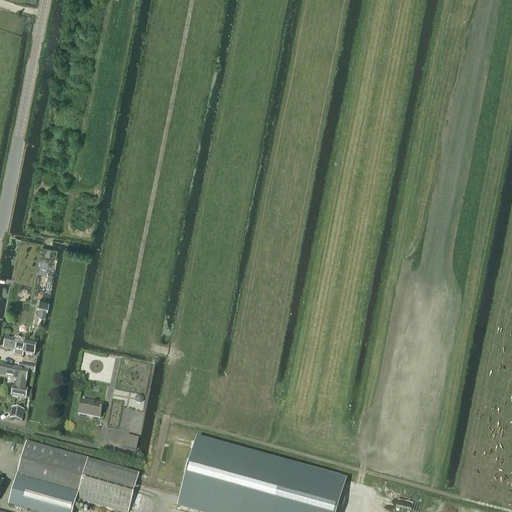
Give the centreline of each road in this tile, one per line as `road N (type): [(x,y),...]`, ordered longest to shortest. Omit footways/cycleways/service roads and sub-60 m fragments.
road 1 (track): [(64,233),(110,0)]
road 2 (tertiary): [(0,228),(45,0)]
